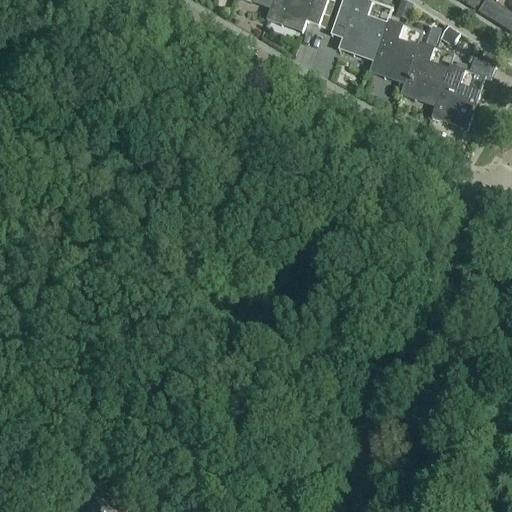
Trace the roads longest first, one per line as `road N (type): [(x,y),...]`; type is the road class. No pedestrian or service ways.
road 1 (residential): [(490,198),(152,0)]
road 2 (residential): [(490,198),(367,428),(338,511)]
